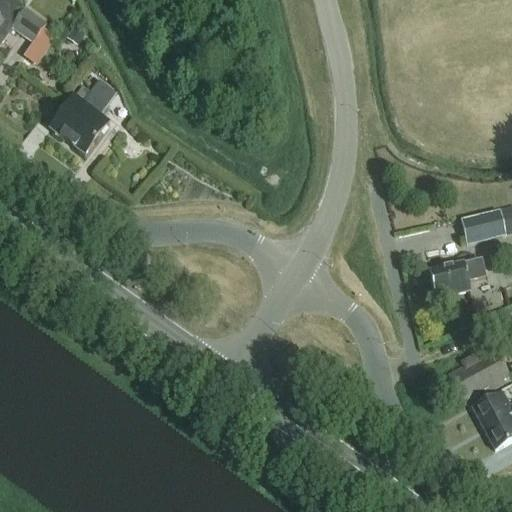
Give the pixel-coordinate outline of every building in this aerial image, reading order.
[(0,8),(0,51),(14,32),(34,47),(46,30),(6,0),(0,8)] [(74,30),(66,41),(77,49),(85,38),(74,30)] [(100,119),(116,98),(99,85),(90,98),(81,91),(75,100),(74,99),(49,132),(85,158),(109,125),(100,119)] [(499,217),(462,225),(468,247),(507,238),(511,236),(511,209),(498,212),(499,217)] [(467,285),(485,280),(481,263),(462,267),(462,265),(449,268),(450,270),(428,275),(435,302),(469,294),(467,285)] [(464,407),(509,384),(494,354),(477,363),(475,358),(460,366),(463,370),(448,378),(451,383),(444,387),(454,405),(461,401),(464,407)] [(511,407),(509,409),(502,396),(472,412),(495,454),(511,444),(511,407)]
